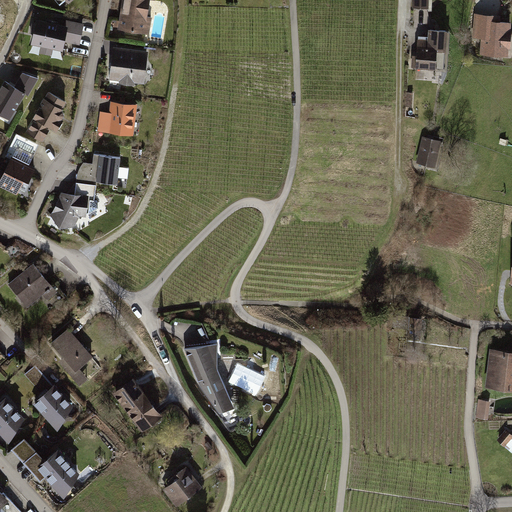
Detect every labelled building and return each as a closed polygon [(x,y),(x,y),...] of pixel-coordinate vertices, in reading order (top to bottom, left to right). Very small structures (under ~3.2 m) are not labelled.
[(124,0),(120,29),(149,33),(152,17),(147,17),(149,0),(124,0)] [(414,0),(414,8),(429,8),(428,0),(414,0)] [(494,16),(477,15),(476,36),(484,37),(483,53),(506,55),(507,47),(509,47),(511,33),(508,33),(509,23),(493,21),(494,16)] [(47,24),(38,22),(37,23),(33,22),(31,33),(35,34),(33,43),(42,45),(41,51),(52,54),(53,47),(63,49),(64,41),(79,44),(83,25),(67,22),(66,28),(57,26),(58,22),(48,19),(47,24)] [(414,58),(413,66),(436,68),(437,51),(445,51),(446,31),(431,30),(430,40),(419,39),(418,58),(414,58)] [(111,63),(109,78),(122,79),(122,82),(132,83),(133,80),(144,82),(147,52),(116,48),(116,55),(114,54),(113,63),(111,63)] [(24,73),(15,87),(25,93),(28,95),(38,78),(24,73)] [(15,87),(6,81),(0,90),(0,112),(10,119),(25,93),(15,87)] [(66,101),(50,92),(39,111),(37,110),(35,113),(37,114),(35,117),(36,118),(28,132),(43,140),(51,127),(57,130),(59,128),(60,129),(63,124),(62,123),(63,121),(61,120),(64,114),(63,112),(60,110),(66,101)] [(102,112),(100,128),(110,129),(110,131),(132,133),(135,106),(118,104),(117,108),(112,108),(112,113),(102,112)] [(12,158),(0,183),(17,192),(23,180),(28,182),(35,169),(29,166),(35,154),(32,152),(37,143),(17,133),(6,155),(12,158)] [(440,141),(424,138),(418,162),(435,166),(440,141)] [(89,183),(97,184),(97,181),(118,183),(121,157),(94,154),(93,168),(91,168),(89,183)] [(97,184),(89,183),(77,182),(75,197),(62,195),(53,214),(61,225),(74,225),(79,214),(85,215),(98,207),(95,200),(97,184)] [(34,264),(10,284),(25,302),(36,293),(51,310),(67,296),(56,283),(52,286),(34,264)] [(408,327),(408,318),(394,318),(394,327),(408,327)] [(419,319),(410,318),(409,338),(417,339),(419,319)] [(63,363),(81,384),(88,378),(79,367),(92,356),(69,329),(53,343),(67,359),(63,363)] [(218,343),(185,347),(201,385),(219,411),(235,407),(218,367),(218,343)] [(511,352),(494,351),(491,385),(511,387),(511,352)] [(38,395),(41,398),(55,386),(36,365),(25,374),(37,387),(44,380),(49,386),(42,393),(38,395)] [(37,387),(42,393),(49,386),(44,380),(37,387)] [(134,380),(117,394),(143,429),(161,415),(134,380)] [(72,405),(55,386),(41,398),(36,402),(53,421),(72,405)] [(6,399),(0,403),(0,429),(4,434),(22,417),(6,399)] [(490,402),(480,400),(477,417),(487,418),(490,402)] [(231,433),(224,423),(220,425),(228,435),(231,433)] [(511,436),(506,431),(499,439),(506,444),(511,436)] [(26,461),(37,452),(25,438),(14,448),(26,461)] [(78,472),(58,451),(46,462),(37,452),(26,461),(38,475),(42,471),(59,489),(78,472)] [(186,468),(177,474),(180,477),(175,481),(173,478),(169,480),(172,484),(166,488),(178,504),(201,487),(186,468)] [(0,492),(0,510),(1,511),(21,511),(4,493),(2,495),(0,492)]
